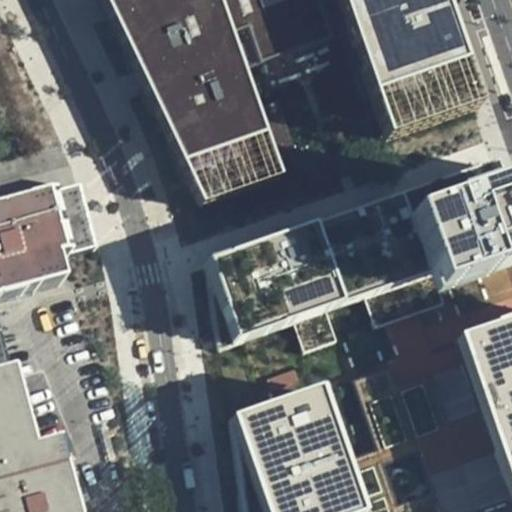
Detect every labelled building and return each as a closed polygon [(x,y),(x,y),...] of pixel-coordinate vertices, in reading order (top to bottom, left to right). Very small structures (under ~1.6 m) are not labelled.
[(99,0),(200,208),(279,182),(241,73),(346,36),(382,145),(479,114),(439,0),(99,0)] [(402,198),(206,266),(218,353),(291,328),(300,355),(333,344),(323,317),(361,303),(371,331),(440,307),(431,279),(511,250),(511,221),(493,167),(402,198)] [(70,511),(59,466),(33,473),(26,448),(0,347),(0,299),(59,283),(52,256),(93,244),(76,182),(0,201),(0,511),(70,511)] [(511,511),(511,326),(453,346),(476,413),(443,424),(428,378),(394,389),(387,369),(348,383),(372,452),(338,464),(314,395),(229,425),(239,511),(511,511)] [(33,473),(59,466),(52,441),(26,448),(33,473)]
